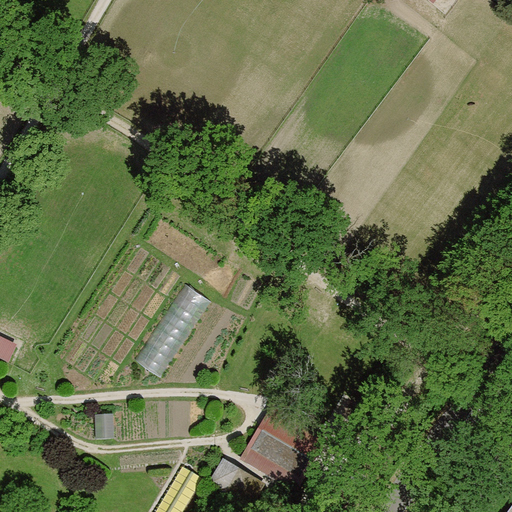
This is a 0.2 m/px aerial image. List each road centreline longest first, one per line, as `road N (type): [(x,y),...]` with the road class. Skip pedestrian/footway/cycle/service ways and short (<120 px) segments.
road 1 (track): [(434,362),(179,165),(0,52)]
road 2 (track): [(12,402),(84,446),(107,451),(214,441),(247,427),(249,410),(228,396),(155,393)]
road 3 (track): [(511,272),(296,511)]
road 4 (residential): [(385,511),(511,338)]
road 5 (track): [(105,0),(0,178)]
road 6 (track): [(155,393),(12,402)]
